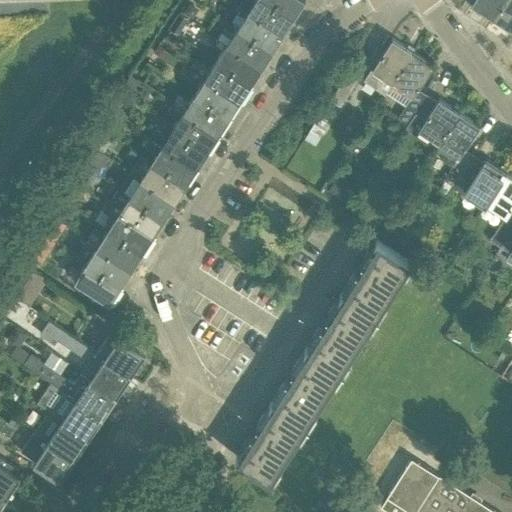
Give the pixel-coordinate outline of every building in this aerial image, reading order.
[(284,30),(295,14),(273,0),(255,0),(254,1),(252,0),(241,0),(240,2),(284,30)] [(273,0),(295,14),(303,0),(273,0)] [(495,18),(506,0),(474,0),(472,4),(495,18)] [(511,0),(506,0),(495,18),(511,29),(511,0)] [(190,2),(184,12),(193,17),(199,8),(190,2)] [(273,47),(284,30),(240,2),(235,9),(245,16),(239,25),(273,47)] [(179,12),(172,24),(180,29),(187,18),(179,12)] [(263,64),(273,47),(239,25),(233,35),(223,28),(218,36),(263,64)] [(252,81),(263,64),(218,36),(213,43),(223,49),(217,59),(252,81)] [(393,82),(414,51),(394,37),(373,68),(372,68),(364,80),(385,93),(391,85),(393,82)] [(168,52),(158,45),(154,52),(165,58),(168,52)] [(397,118),(407,125),(415,112),(416,113),(428,94),(419,88),(434,65),(414,51),(393,82),(391,85),(386,92),(405,105),(397,118)] [(241,98),(252,81),(217,59),(211,69),(201,62),(197,69),(241,98)] [(341,105),(361,75),(351,68),(331,99),(341,105)] [(230,115),(241,98),(197,69),(192,77),(202,83),(196,93),(230,115)] [(119,91),(109,107),(117,112),(127,96),(119,91)] [(219,131),(230,115),(196,93),(190,102),(180,96),(175,103),(219,131)] [(441,141),(461,111),(440,97),(438,100),(428,94),(416,113),(408,125),(419,131),(421,129),(440,141),(441,141)] [(338,107),(327,100),(319,113),(330,120),(338,107)] [(208,148),(219,131),(175,103),(170,111),(180,117),(174,126),(208,148)] [(466,148),(481,124),(461,111),(441,141),(440,141),(434,150),(446,158),(452,149),(460,154),(445,178),(446,179),(453,184),(455,185),(475,154),(466,148)] [(198,165),(208,148),(174,126),(168,136),(158,130),(153,137),(163,143),(198,165)] [(198,165),(163,143),(152,160),(187,182),(198,165)] [(98,148),(86,165),(92,169),(103,152),(98,148)] [(487,203),(507,171),(487,158),(485,161),(475,154),(455,185),(465,191),(467,189),(487,203)] [(135,162),(130,170),(132,170),(176,199),(187,182),(152,160),(146,170),(135,162)] [(88,187),(97,172),(92,169),(86,165),(81,162),(72,177),(88,187)] [(131,194),(165,215),(176,199),(132,170),(130,170),(120,186),(131,194)] [(501,246),(511,229),(511,208),(511,209),(511,208),(511,174),(507,171),(487,203),(506,215),(491,239),(501,246)] [(338,173),(327,189),(346,201),(357,184),(338,173)] [(453,184),(446,179),(440,189),(447,193),(453,184)] [(120,210),(154,232),(165,215),(131,194),(120,186),(109,203),(120,210)] [(356,211),(369,218),(374,209),(361,201),(356,211)] [(115,218),(109,227),(143,249),(154,232),(120,210),(115,218)] [(132,266),(143,249),(109,227),(103,237),(92,230),(88,237),(95,242),(98,244),(132,266)] [(416,227),(404,245),(411,250),(423,232),(416,227)] [(39,264),(55,240),(38,229),(23,253),(39,264)] [(418,242),(428,249),(437,236),(426,229),(418,242)] [(511,229),(501,246),(509,251),(504,257),(511,261),(511,229)] [(95,267),(121,284),(132,266),(98,244),(95,242),(88,237),(83,245),(93,251),(87,261),(95,267)] [(342,292),(380,316),(377,314),(411,260),(414,262),(415,262),(377,237),(342,292)] [(424,248),(417,243),(410,253),(417,258),(424,248)] [(95,267),(87,261),(76,255),(66,272),(111,300),(121,284),(95,267)] [(20,298),(33,278),(37,271),(18,258),(0,285),(17,296),(20,298)] [(380,317),(380,316),(342,292),(307,347),(345,371),(342,368),(376,315),(380,317)] [(91,377),(111,390),(118,395),(132,374),(97,350),(95,349),(49,319),(40,333),(55,343),(57,338),(88,359),(82,371),(91,377)] [(97,350),(132,374),(147,353),(111,329),(97,350)] [(272,402),(310,426),(310,425),(307,423),(341,369),(345,371),(307,347),(272,402)] [(25,363),(34,370),(46,377),(47,377),(104,415),(118,395),(111,390),(91,377),(82,371),(74,382),(69,378),(53,367),(52,368),(31,353),(25,363)] [(46,377),(34,370),(29,378),(57,397),(62,401),(54,412),(63,418),(64,418),(90,436),(104,415),(47,377),(46,377)] [(310,426),(272,402),(237,456),(275,480),(275,479),(272,477),(306,424),(310,426)] [(76,457),(90,436),(64,418),(63,418),(49,439),(76,457)] [(62,477),(76,457),(49,439),(36,459),(62,477)] [(0,493),(7,498),(22,476),(17,473),(20,469),(0,455),(0,493)] [(500,511),(475,496),(413,456),(387,495),(388,495),(382,505),(392,511),(500,511)] [(322,511),(332,511),(337,505),(325,497),(318,509),(322,511)]
